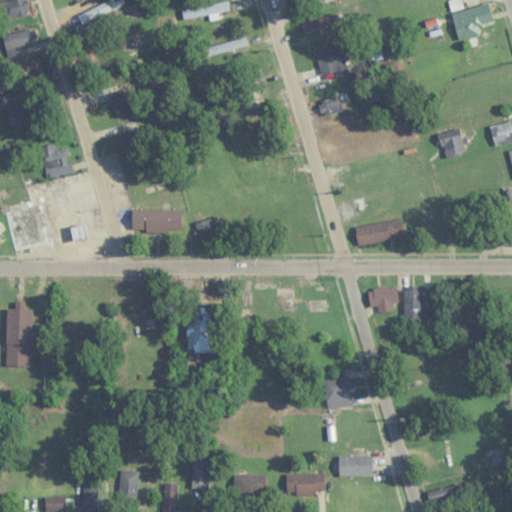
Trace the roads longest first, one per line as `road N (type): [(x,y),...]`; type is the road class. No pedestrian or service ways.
road 1 (residential): [(418,511),(268,0)]
road 2 (residential): [(0,269),(511,266)]
road 3 (residential): [(123,269),(44,0)]
